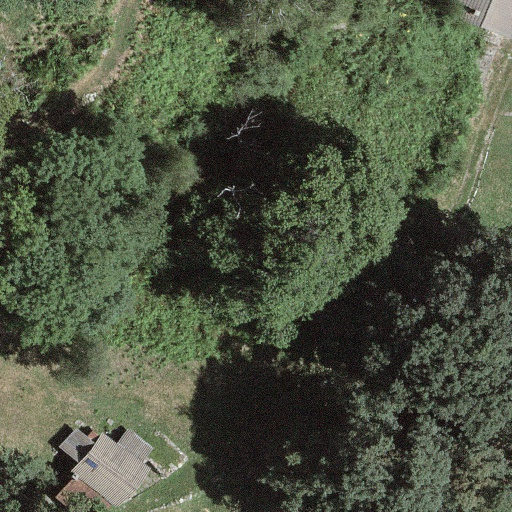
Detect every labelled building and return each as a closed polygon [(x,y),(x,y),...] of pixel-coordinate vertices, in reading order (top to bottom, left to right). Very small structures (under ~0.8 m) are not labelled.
[(511,25),(511,0),(438,0),(432,14),(504,44),(511,25)] [(508,52),(439,24),(424,60),(492,89),(508,52)] [(444,414),(386,410),(385,440),(442,444),(444,414)] [(114,448),(97,434),(64,474),(108,510),(143,468),(136,463),(147,450),(126,433),(114,448)] [(511,461),(491,455),(479,492),(511,502),(511,461)] [(59,511),(38,495),(24,511),(59,511)]
